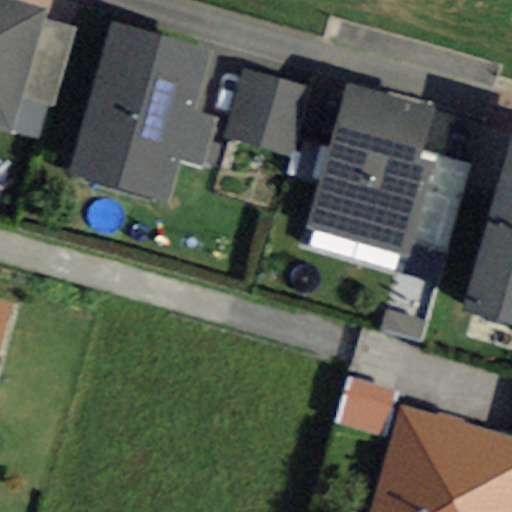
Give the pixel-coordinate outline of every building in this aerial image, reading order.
[(7,0),(0,0),(0,130),(10,133),(20,98),(43,20),(46,11),(7,0)] [(52,108),(73,29),(43,20),(20,98),(52,108)] [(209,51),(112,23),(69,174),(166,202),(178,160),(203,169),(217,120),(191,114),(209,51)] [(312,88),(244,68),(223,136),(291,157),(312,88)] [(430,110),(346,86),(305,228),(405,257),(432,166),(415,161),(430,110)] [(511,132),(459,310),(511,326),(511,132)] [(0,346),(12,304),(0,300),(0,346)] [(422,342),(427,320),(387,310),(382,332),(422,342)] [(381,438),(394,392),(349,379),(336,426),(381,438)] [(511,511),(511,439),(401,408),(372,511),(511,511)]
